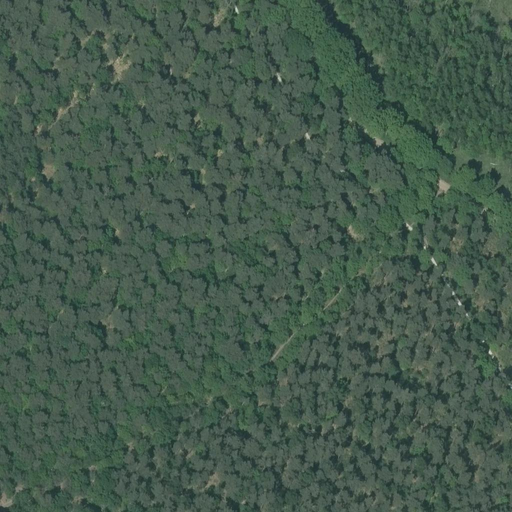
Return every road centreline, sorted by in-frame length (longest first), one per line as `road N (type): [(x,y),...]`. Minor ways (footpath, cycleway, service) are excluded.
road 1 (track): [(458,196),(354,123),(275,0)]
road 2 (track): [(58,495),(210,415),(277,360)]
road 3 (track): [(277,360),(413,232)]
